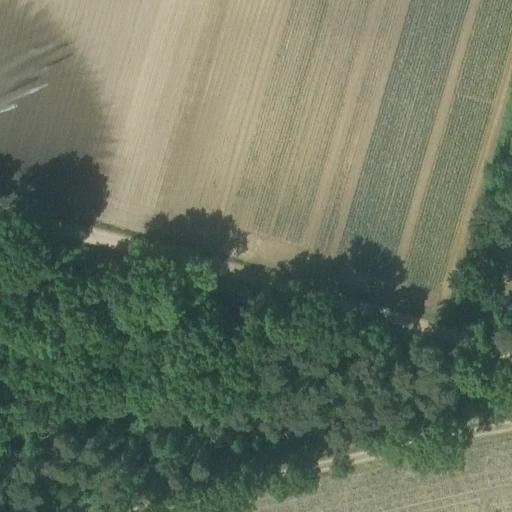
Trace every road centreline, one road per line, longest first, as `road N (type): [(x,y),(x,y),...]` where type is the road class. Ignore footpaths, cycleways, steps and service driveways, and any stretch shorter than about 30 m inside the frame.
road 1 (track): [(511,355),(0,211)]
road 2 (track): [(511,425),(137,511)]
